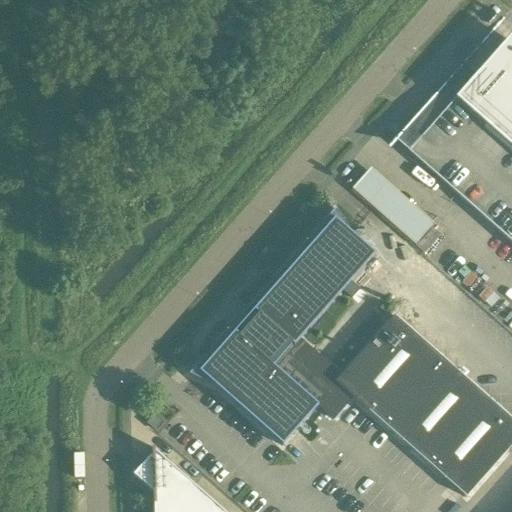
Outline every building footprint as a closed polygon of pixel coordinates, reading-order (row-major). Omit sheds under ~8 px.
[(511,244),(511,45),(507,41),(408,153),(511,244)] [(466,499),(511,447),(511,420),(394,316),(341,376),(300,339),(374,255),(352,235),(336,210),(335,210),(249,307),(258,316),(251,323),(247,320),(242,326),(246,330),(239,337),(230,329),(189,376),(216,389),(282,447),(317,407),(333,421),(353,398),(466,499)] [(415,246),(424,254),(441,236),(432,228),(415,246)] [(157,432),(165,423),(156,415),(148,424),(157,432)] [(220,511),(189,484),(186,489),(155,463),(154,449),(152,449),(152,459),(151,459),(134,476),(153,493),(153,511),(220,511)]
